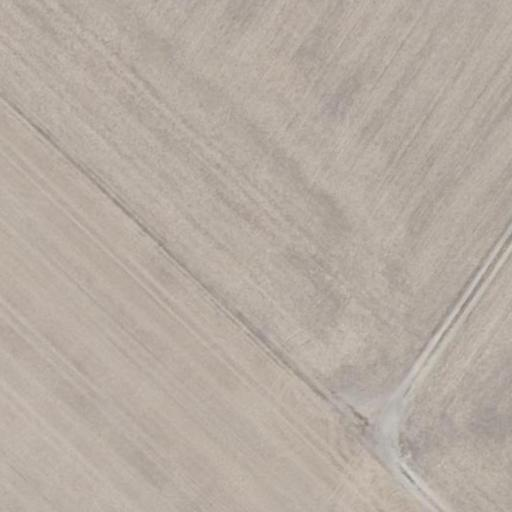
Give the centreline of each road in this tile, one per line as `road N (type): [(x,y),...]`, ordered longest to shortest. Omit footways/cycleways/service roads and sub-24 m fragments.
road 1 (track): [(394,456),(0,95)]
road 2 (track): [(394,456),(511,278)]
